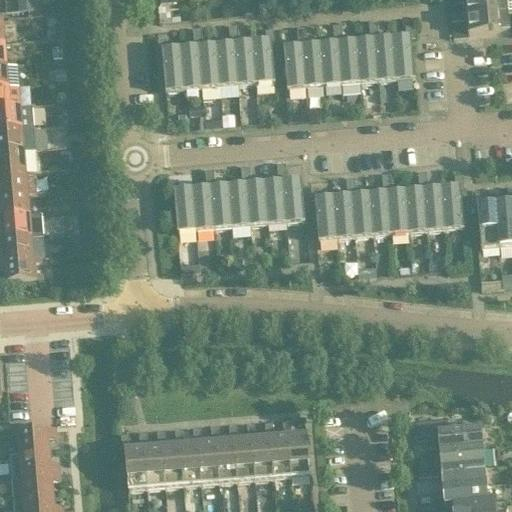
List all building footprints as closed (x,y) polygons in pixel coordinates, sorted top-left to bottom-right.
[(217,1),(216,0),(161,0),(159,0),(160,9),(177,7),(177,5),(217,1)] [(327,0),(329,9),(349,7),(348,0),(327,0)] [(450,8),(464,7),(464,3),(499,0),(449,0),(450,8)] [(452,26),(466,25),(466,21),(508,17),(506,0),(499,0),(464,3),(464,7),(465,7),(465,17),(451,18),(452,26)] [(25,1),(18,2),(19,15),(19,16),(28,16),(36,15),(35,1),(33,1),(27,1),(25,1)] [(452,35),(453,42),(453,44),(469,42),(469,40),(510,36),(508,17),(466,21),(466,25),(467,34),(452,35)] [(369,27),(369,36),(378,35),(378,27),(369,27)] [(229,31),(229,39),(239,39),(238,30),(229,31)] [(333,30),(334,39),(342,39),(342,30),(333,30)] [(192,34),(193,42),(202,42),(201,33),(192,34)] [(297,34),(297,42),(306,42),(306,33),(297,34)] [(254,48),(257,90),(276,88),(272,48),(275,47),(274,34),(265,35),(266,47),(254,48)] [(375,46),(379,88),(397,87),(394,45),(379,46),(378,35),(369,36),(370,46),(370,47),(375,46)] [(235,49),(239,91),(257,90),(254,48),(240,49),(239,39),(229,39),(230,49),(235,49)] [(338,49),(343,91),(361,89),(357,47),(343,48),(342,39),(334,39),(335,49),(338,49)] [(199,52),(203,94),(221,93),(217,50),(203,52),(202,42),(193,42),(194,52),(199,52)] [(303,52),(306,94),(325,92),(322,50),(307,51),(306,42),(297,42),(298,53),(303,52)] [(394,45),(397,87),(415,85),(412,43),(394,45)] [(162,57),(165,98),(186,96),(182,53),(167,55),(166,44),(157,44),(158,57),(162,57)] [(357,47),(361,89),(379,88),(375,46),(370,47),(370,46),(357,47)] [(217,50),(221,93),(239,91),(235,49),(230,49),(217,50)] [(322,50),(325,92),(343,91),(338,49),(335,49),(322,50)] [(182,53),(186,96),(203,94),(199,52),(194,52),(182,53)] [(286,95),(306,94),(303,52),(298,53),(283,54),(286,95)] [(0,93),(19,92),(19,91),(17,69),(7,70),(7,72),(0,72),(0,93)] [(0,93),(0,115),(21,114),(21,112),(19,92),(0,93)] [(0,136),(23,135),(34,134),(32,111),(21,112),(21,114),(0,115),(0,136)] [(0,157),(25,156),(23,135),(0,136),(0,157)] [(0,179),(27,177),(25,156),(0,157),(0,179)] [(277,169),(278,177),(286,177),(286,168),(277,169)] [(242,172),(242,181),(251,179),(250,171),(242,172)] [(206,175),(207,183),(215,183),(214,174),(206,175)] [(417,177),(418,185),(428,185),(427,176),(417,177)] [(0,201),(29,199),(36,198),(35,185),(35,177),(27,177),(0,179),(0,201)] [(284,187),(288,229),(305,228),(301,185),(287,186),(286,177),(278,177),(279,187),(284,187)] [(248,190),(252,232),(270,231),(266,188),(252,189),(251,179),(242,181),(243,190),(248,190)] [(381,180),(382,189),(391,188),(391,179),(381,180)] [(444,194),(446,237),(464,236),(461,194),(465,194),(464,180),(453,181),(454,193),(444,194)] [(212,193),(215,235),(234,234),(231,191),(215,193),(215,183),(207,183),(207,193),(212,193)] [(345,183),(346,192),(355,191),(355,183),(345,183)] [(174,198),(177,238),(196,237),(194,195),(180,196),(179,184),(170,185),(171,198),(174,198)] [(425,195),(428,238),(446,237),(444,194),(429,195),(428,185),(418,185),(419,195),(425,195)] [(266,188),(270,231),(288,229),(284,187),(279,187),(266,188)] [(388,198),(392,241),(410,240),(406,196),(392,198),(391,188),(382,189),(382,199),(388,198)] [(231,191),(234,234),(252,232),(248,190),(243,190),(231,191)] [(352,201),(355,244),(374,243),(370,200),(356,201),(355,191),(346,192),(347,202),(352,201)] [(318,248),(337,246),(335,203),(320,204),(319,192),(310,193),(311,207),(314,207),(318,248)] [(194,195),(196,237),(215,235),(212,193),(207,193),(194,195)] [(495,210),(499,254),(511,252),(511,208),(509,209),(499,209),(497,194),(489,194),(491,210),(495,210)] [(406,196),(410,240),(428,238),(425,195),(419,195),(406,196)] [(480,255),(499,254),(495,210),(491,210),(480,211),(479,196),(471,196),(472,216),(477,216),(480,255)] [(370,200),(374,243),(392,241),(388,198),(382,199),(370,200)] [(0,222),(30,220),(29,199),(0,201),(0,222)] [(335,203),(337,246),(355,244),(352,201),(347,202),(335,203)] [(0,222),(0,233),(1,244),(32,241),(30,220),(0,222)] [(2,257),(0,257),(0,266),(42,263),(42,262),(34,262),(32,241),(1,244),(2,257)] [(0,266),(0,276),(4,276),(5,288),(44,285),(42,263),(0,266)] [(438,443),(439,456),(483,452),(481,435),(463,436),(462,424),(416,428),(418,445),(438,443)] [(290,441),(294,485),(310,483),(307,439),(293,440),(292,426),(283,426),(284,441),(290,441)] [(271,442),(277,486),(294,485),(290,441),(284,441),(274,441),(273,428),(265,428),(267,442),(271,442)] [(253,444),(260,487),(277,486),(271,442),(267,442),(256,443),(255,429),(248,430),(249,444),(253,444)] [(235,445),(240,489),(260,487),(253,444),(249,444),(238,444),(237,431),(229,431),(230,445),(235,445)] [(216,447),(222,490),(240,489),(235,445),(230,445),(220,446),(219,432),(211,433),(212,446),(216,447)] [(17,438),(19,459),(9,460),(9,461),(50,457),(49,446),(57,445),(56,434),(17,438)] [(198,448),(204,491),(222,490),(216,447),(212,446),(202,447),(201,434),(192,434),(193,448),(198,448)] [(181,450),(186,493),(204,491),(198,448),(193,448),(184,449),(183,435),(175,436),(176,450),(181,450)] [(163,451),(167,494),(186,493),(181,450),(176,450),(166,451),(165,437),(157,437),(158,451),(163,451)] [(145,453),(148,496),(167,494),(163,451),(158,451),(149,452),(148,438),(139,438),(140,453),(145,453)] [(125,456),(128,497),(148,496),(145,453),(140,453),(131,453),(130,439),(121,440),(122,456),(125,456)] [(440,470),(439,470),(417,472),(418,483),(440,481),(440,475),(484,471),(483,452),(439,456),(440,470)] [(9,461),(11,483),(60,478),(59,468),(51,469),(50,457),(9,461)] [(440,481),(441,493),(486,489),(484,471),(440,475),(440,481)] [(11,483),(13,504),(54,501),(53,489),(61,488),(60,478),(11,483)] [(446,511),(447,511),(488,507),(486,489),(441,493),(442,507),(420,509),(420,511),(446,511)] [(13,504),(13,511),(62,511),(63,511),(59,511),(54,511),(54,501),(13,504)]
